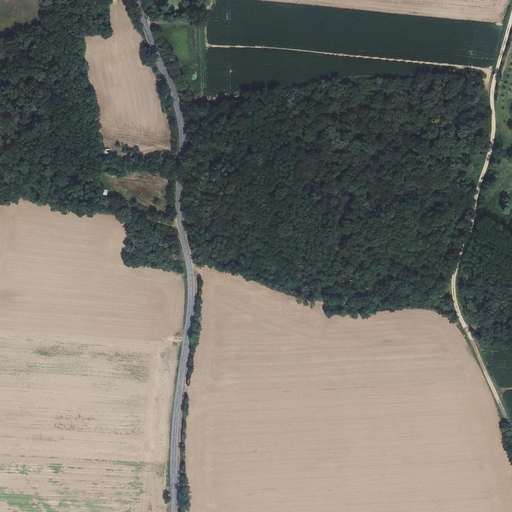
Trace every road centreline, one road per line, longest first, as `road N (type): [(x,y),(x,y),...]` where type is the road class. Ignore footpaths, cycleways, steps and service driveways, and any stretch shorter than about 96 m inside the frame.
road 1 (tertiary): [(171,511),(189,335),(190,276),(180,230),(184,137),(136,0)]
road 2 (track): [(466,332),(451,283),(489,155),(490,80),(511,15)]
road 3 (track): [(180,230),(215,241),(279,285),(420,302),(460,319)]
